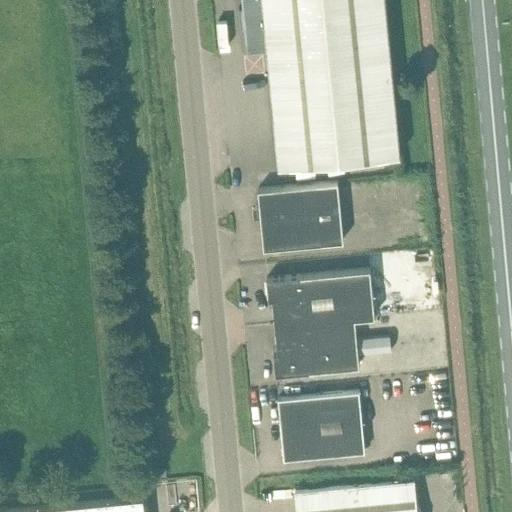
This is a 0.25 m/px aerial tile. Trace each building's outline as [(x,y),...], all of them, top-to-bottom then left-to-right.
[(400,154),(384,0),(242,0),(247,48),(267,46),(279,165),(400,154)] [(338,180),(318,182),(258,188),(264,247),(284,245),(344,240),(338,180)] [(276,373),(296,371),(359,365),(355,317),(375,316),(370,267),(267,277),(268,297),(272,297),(278,352),(274,352),(276,373)] [(359,389),(298,395),(278,397),(284,458),(365,450),(359,389)] [(355,484),(357,511),(417,511),(414,478),(355,484)] [(357,511),(355,484),(295,489),(296,511),(357,511)] [(144,511),(143,496),(0,509),(0,511),(144,511)]
